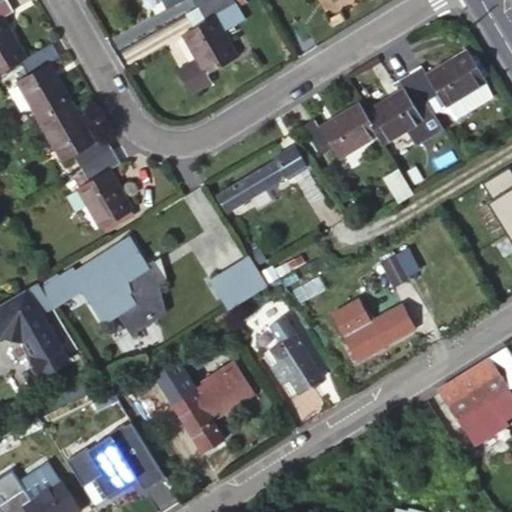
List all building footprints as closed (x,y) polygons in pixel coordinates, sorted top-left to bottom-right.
[(0,0),(0,15),(1,16),(11,9),(5,0),(0,0)] [(209,0),(163,0),(167,5),(175,0),(190,0),(196,9),(209,1),(209,0)] [(233,3),(231,0),(209,0),(209,1),(196,9),(203,20),(182,33),(197,59),(179,70),(176,77),(185,91),(192,91),(208,81),(204,73),(233,55),(211,16),(233,3)] [(0,69),(19,58),(24,56),(1,16),(0,15),(0,69)] [(22,77),(45,118),(75,100),(53,61),(60,57),(51,40),(24,56),(19,58),(28,74),(22,77)] [(409,76),(425,102),(438,94),(444,103),(481,80),(464,52),(426,75),(421,67),(408,75),(409,76)] [(421,119),(415,108),(425,102),(409,76),(408,75),(398,81),(402,90),(362,114),(375,134),(381,144),(421,119)] [(45,118),(67,157),(75,153),(82,166),(114,149),(106,134),(97,140),(75,100),(45,118)] [(362,114),(357,105),(318,129),(312,120),(300,129),(318,158),(330,150),(336,158),(375,134),(362,114)] [(306,168),(294,146),(274,156),(276,160),(215,194),(224,209),(284,175),(287,178),(306,168)] [(82,166),(90,180),(83,185),(107,226),(136,210),(113,169),(122,163),(114,149),(82,166)] [(484,204),(503,234),(511,228),(511,174),(507,167),(491,177),(480,183),(490,200),(484,204)] [(511,228),(503,234),(511,249),(511,228)] [(72,261),(42,278),(55,304),(56,306),(85,289),(104,323),(122,313),(165,314),(160,286),(171,284),(159,262),(151,267),(145,255),(148,253),(145,248),(142,250),(135,237),(77,268),(72,261)] [(264,284),(241,247),(203,270),(225,306),(264,284)] [(395,285),(411,277),(397,253),(382,262),(395,285)] [(0,334),(4,332),(23,338),(32,355),(31,355),(31,354),(30,354),(30,355),(30,360),(31,365),(34,369),(39,374),(41,375),(42,374),(41,373),(67,359),(42,311),(55,304),(42,278),(0,302),(0,334)] [(413,327),(402,304),(369,321),(358,300),(332,313),(355,357),(413,327)] [(275,338),(264,344),(273,358),(266,361),(278,379),(284,375),(293,389),(319,373),(280,312),(264,321),(275,338)] [(258,348),(266,361),(273,358),(264,344),(258,348)] [(511,354),(507,346),(488,358),(506,387),(511,383),(511,354)] [(470,369),(488,397),(506,387),(488,358),(475,366),(470,369)] [(153,370),(170,400),(190,388),(172,359),(153,370)] [(233,364),(190,388),(207,419),(251,394),(233,364)] [(470,369),(439,388),(473,443),(505,424),(502,419),(511,412),(511,396),(506,387),(488,397),(470,369)] [(287,394),(293,389),(284,375),(278,379),(287,394)] [(207,419),(190,388),(170,400),(171,403),(199,450),(219,438),(207,419)] [(418,436),(408,419),(387,432),(397,448),(418,436)] [(0,511),(73,511),(78,509),(64,488),(58,480),(28,501),(22,492),(0,508),(0,511)]
